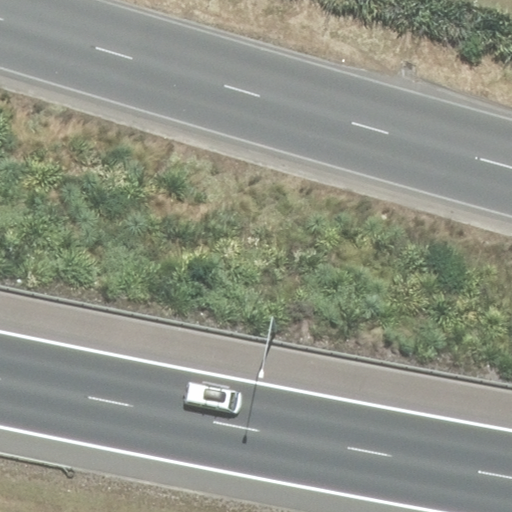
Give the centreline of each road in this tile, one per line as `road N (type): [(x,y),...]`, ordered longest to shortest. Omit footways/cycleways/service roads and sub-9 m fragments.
road 1 (motorway): [(0,22),(511,169)]
road 2 (motorway): [(0,375),(511,479)]
